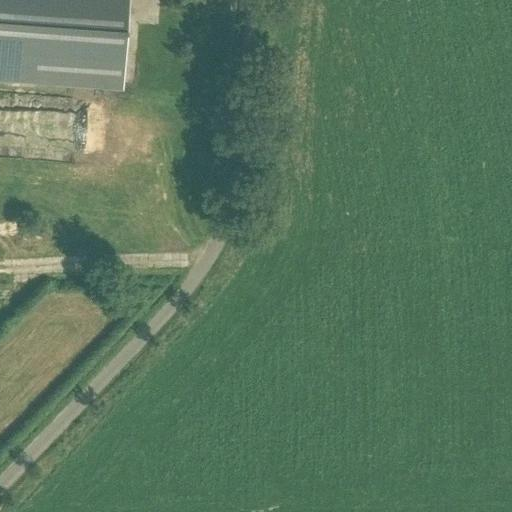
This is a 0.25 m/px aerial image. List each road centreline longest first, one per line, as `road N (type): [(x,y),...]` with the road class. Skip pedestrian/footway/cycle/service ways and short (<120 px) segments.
road 1 (unclassified): [(0,484),(205,266),(223,225),(239,127),(248,0)]
road 2 (track): [(0,266),(209,255)]
